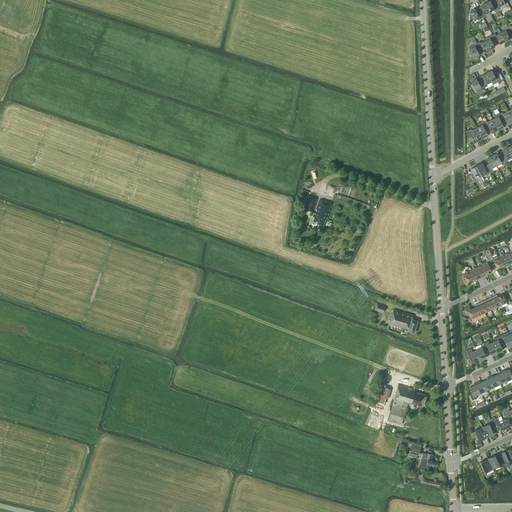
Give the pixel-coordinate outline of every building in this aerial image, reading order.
[(496,0),(498,3),(495,4),(498,10),(501,8),(501,7),(506,4),(503,0),(496,0)] [(490,1),(485,3),(490,12),(495,10),(495,11),(498,10),(495,4),(493,5),(490,1),(491,1),(490,1)] [(483,11),(480,12),(483,18),(486,16),(485,15),(490,12),(485,3),(480,6),(483,11)] [(480,19),(483,18),(480,12),(477,14),(475,9),(470,12),(472,15),(470,16),(470,19),(470,21),(479,17),(480,19)] [(505,29),(500,32),(505,41),(510,38),(508,33),(510,32),(507,26),(504,28),(505,29)] [(495,33),(492,35),(495,40),(498,39),(500,43),(500,44),(505,41),(500,32),(501,33),(496,35),(495,33)] [(485,40),(490,49),(495,46),(492,42),(495,40),(492,35),(489,36),(490,38),(486,41),(485,40)] [(480,41),(477,43),(480,48),(482,47),(485,51),(485,52),(490,49),(485,40),(480,42),(480,41)] [(477,50),(480,48),(477,43),(474,44),(475,47),(470,49),(474,57),(480,54),(479,54),(477,50)] [(492,70),(487,73),(492,82),(493,84),(498,82),(498,83),(501,82),(497,74),(494,75),(492,71),(492,70)] [(484,80),(482,82),(485,87),(488,86),(487,85),(492,82),(487,73),(482,76),(484,80)] [(482,89),(485,87),(482,82),(479,83),(477,79),(477,78),(471,81),(476,90),(481,88),(482,89)] [(508,124),(511,121),(511,116),(509,111),(503,114),(502,112),(500,113),(503,120),(503,119),(503,118),(505,117),(505,118),(505,117),(508,124)] [(495,118),(493,119),(498,129),(499,130),(503,128),(503,127),(503,126),(500,120),(502,119),(503,120),(500,113),(499,112),(494,115),(495,118)] [(492,132),(498,129),(493,119),(487,122),(486,120),(484,122),(487,128),(487,127),(489,126),(492,132)] [(477,127),(482,137),(483,138),(487,136),(487,135),(484,129),(484,128),(486,127),(487,129),(487,128),(484,122),(483,121),(478,124),(479,126),(477,127)] [(476,141),(482,137),(477,127),(471,131),(471,130),(468,130),(468,139),(472,137),(470,134),(472,133),(476,141)] [(505,156),(503,158),(504,161),(507,159),(508,160),(511,157),(511,156),(507,148),(502,150),(505,156)] [(497,153),(492,156),(497,166),(502,163),(501,162),(504,161),(503,158),(500,159),(497,153)] [(492,168),(497,166),(492,156),(491,156),(490,156),(488,157),(488,158),(486,159),(490,165),(487,166),(488,169),(490,173),(493,171),(492,168)] [(481,163),(476,165),(481,175),(487,173),(486,170),(488,169),(487,166),(484,168),(481,163)] [(477,178),(481,175),(476,165),(471,168),(474,173),(471,175),(473,178),(474,181),(476,180),(478,179),(477,178)] [(313,212),(317,199),(309,196),(305,209),(313,212)] [(332,204),(320,199),(315,214),(314,214),(311,220),(315,221),(313,227),(322,229),(324,224),(325,219),(327,219),(332,204)] [(503,266),(498,257),(497,254),(492,257),(493,260),(497,268),(503,266)] [(509,265),(504,254),(503,255),(500,254),(499,257),(498,257),(503,266),(504,265),(505,267),(509,265)] [(488,262),(482,265),(486,273),(492,271),(488,262)] [(482,265),(477,268),(482,278),(486,276),(485,274),(486,273),(482,265)] [(472,270),(471,270),(475,279),(476,278),(477,280),(482,278),(477,268),(476,268),(473,267),(472,270)] [(470,281),(475,279),(471,270),(468,272),(465,271),(464,274),(463,274),(465,279),(463,280),(466,286),(471,283),(470,281)] [(503,294),(498,296),(502,305),(507,302),(503,294)] [(496,308),(502,305),(498,296),(496,297),(495,295),(491,297),(496,308)] [(496,308),(491,297),(486,300),(491,310),(496,308)] [(491,310),(486,300),(480,302),(485,313),(491,310)] [(376,302),(374,310),(383,313),(386,305),(376,302)] [(485,313),(480,302),(476,304),(477,306),(475,307),(480,315),(485,313)] [(476,317),(480,315),(475,307),(470,309),(469,307),(464,309),(467,315),(469,314),(471,319),(472,319),(475,320),(476,317)] [(394,309),(389,325),(401,329),(402,327),(408,329),(408,331),(414,333),(418,321),(411,319),(413,314),(394,309)] [(511,345),(511,341),(509,334),(503,337),(502,334),(499,335),(500,337),(502,342),(505,341),(508,347),(511,345)] [(500,343),(502,342),(500,337),(499,335),(494,338),(495,341),(493,342),(497,352),(503,350),(500,343)] [(483,343),(486,350),(489,349),(492,355),(497,352),(493,342),(490,343),(488,341),(483,343)] [(482,347),(476,350),(481,360),(486,357),(484,351),(486,350),(483,343),(480,344),(482,347)] [(475,362),(481,360),(476,350),(472,352),(471,349),(466,351),(470,358),(472,356),(475,362)] [(505,370),(502,371),(507,381),(511,378),(511,374),(509,369),(505,371),(505,370)] [(500,373),(496,375),(500,384),(507,381),(502,371),(499,372),(500,373)] [(492,376),(489,377),(493,387),(500,384),(496,375),(492,377),(492,376)] [(487,379),(483,381),(487,390),(493,387),(489,377),(486,378),(487,379)] [(480,393),(487,390),(483,381),(479,383),(479,382),(476,383),(480,393)] [(480,393),(476,383),(473,384),(474,385),(470,387),(473,394),(470,395),(472,400),(476,398),(475,395),(480,393)] [(399,384),(388,419),(402,423),(408,403),(411,404),(412,403),(422,406),(425,394),(417,392),(418,390),(399,384)] [(381,385),(376,400),(385,403),(386,398),(388,399),(391,389),(389,388),(381,385)] [(506,418),(503,420),(507,428),(509,427),(511,425),(511,424),(509,417),(511,416),(511,415),(509,410),(506,411),(507,414),(504,415),(506,418)] [(504,430),(507,428),(503,420),(499,421),(498,418),(495,419),(494,417),(491,418),(494,425),(497,423),(501,430),(504,429),(504,430)] [(487,439),(480,423),(482,427),(475,430),(479,441),(487,437),(487,439)] [(480,423),(487,439),(488,439),(487,437),(494,434),(489,423),(482,426),(480,423)] [(419,455),(421,446),(412,443),(410,453),(413,454),(413,456),(418,457),(418,455),(419,455)] [(511,459),(507,449),(501,452),(505,459),(502,460),(500,456),(505,468),(511,465),(508,460),(511,458),(511,459)] [(424,453),(420,466),(426,468),(426,467),(430,468),(431,465),(437,466),(438,461),(432,460),(433,455),(427,453),(427,454),(424,453)] [(487,457),(494,472),(495,472),(493,469),(500,466),(495,455),(488,458),(487,457)] [(494,473),(494,472),(487,457),(488,458),(480,461),(485,472),(492,469),(494,473)]
